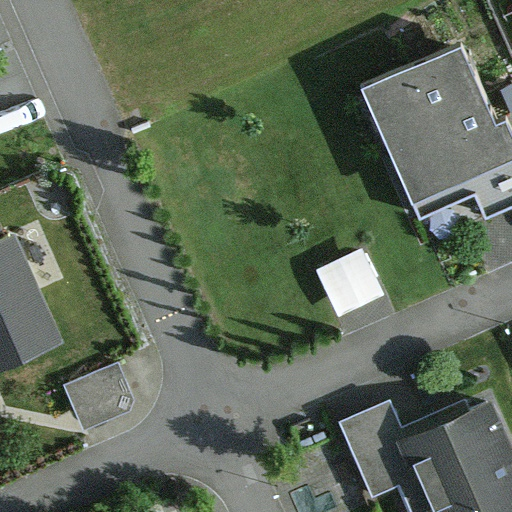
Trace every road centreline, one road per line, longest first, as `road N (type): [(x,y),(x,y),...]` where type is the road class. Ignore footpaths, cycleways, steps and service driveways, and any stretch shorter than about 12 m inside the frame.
road 1 (residential): [(35,0),(218,426)]
road 2 (residential): [(218,426),(511,301)]
road 3 (residential): [(15,511),(218,426)]
